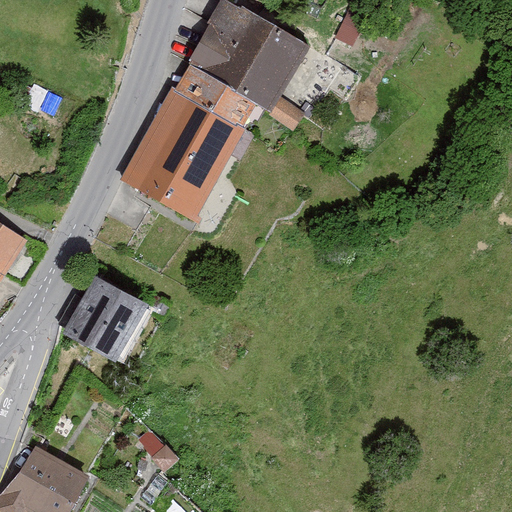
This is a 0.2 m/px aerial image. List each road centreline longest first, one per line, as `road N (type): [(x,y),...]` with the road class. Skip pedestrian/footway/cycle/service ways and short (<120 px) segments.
road 1 (tertiary): [(168,0),(122,150),(26,311)]
road 2 (residential): [(26,311),(35,334),(28,370),(0,444)]
